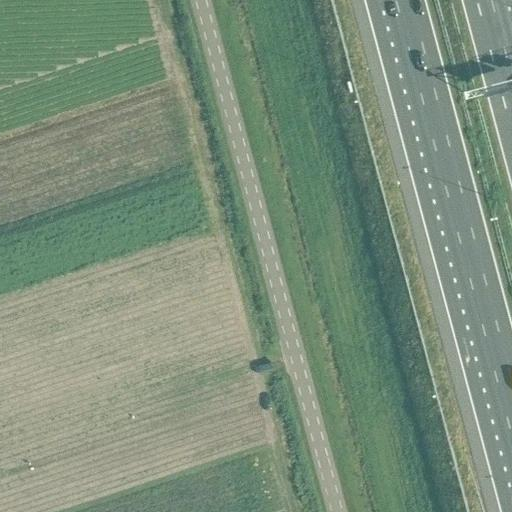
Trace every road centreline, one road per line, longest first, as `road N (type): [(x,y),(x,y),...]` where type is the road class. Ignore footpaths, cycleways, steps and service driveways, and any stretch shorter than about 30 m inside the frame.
road 1 (unclassified): [(335,511),(198,0)]
road 2 (motorway): [(403,0),(511,409)]
